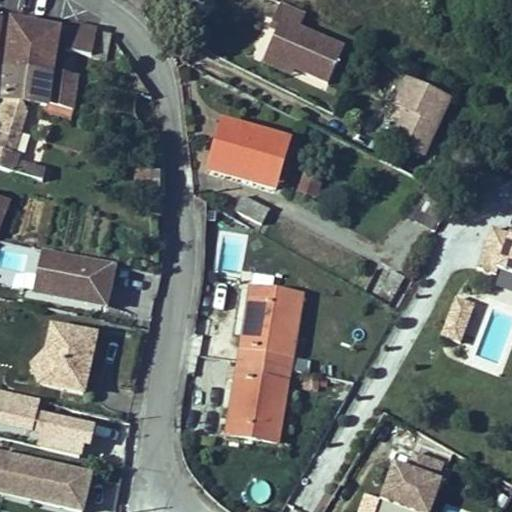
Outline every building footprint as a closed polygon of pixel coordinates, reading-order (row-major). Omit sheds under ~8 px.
[(169,0),(177,7),(180,0),(218,19),(221,13),(210,7),(213,0),(169,0)] [(333,86),(345,42),(300,30),(305,11),(279,4),(261,66),(333,86)] [(4,70),(51,76),(52,72),(59,31),(11,22),(4,70)] [(91,58),(105,62),(111,36),(70,25),(66,50),(91,55),(91,58)] [(200,41),(194,38),(191,46),(198,48),(200,41)] [(207,43),(200,41),(198,48),(205,50),(207,43)] [(51,76),(4,70),(1,100),(0,101),(0,170),(40,183),(44,172),(15,163),(17,158),(8,155),(20,114),(17,101),(46,105),(51,76)] [(52,72),(51,76),(46,105),(70,113),(71,113),(78,79),(61,74),(52,72)] [(406,79),(392,106),(403,112),(398,122),(389,141),(423,157),(450,99),(406,79)] [(403,112),(392,106),(387,117),(398,122),(403,112)] [(221,123),(214,146),(220,148),(227,125),(221,123)] [(288,143),(227,125),(220,148),(214,146),(207,171),(274,191),(288,143)] [(460,164),(466,154),(456,148),(450,159),(460,164)] [(131,168),(126,185),(158,195),(158,176),(131,168)] [(298,194),(318,198),(321,180),(301,176),(298,194)] [(430,229),(443,205),(417,192),(404,216),(430,229)] [(258,224),(259,220),(265,209),(241,198),(233,213),(258,224)] [(511,246),(485,237),(473,267),(511,281),(511,246)] [(57,254),(41,251),(32,293),(48,296),(57,254)] [(113,266),(57,254),(48,296),(104,308),(113,266)] [(385,268),(382,275),(399,284),(402,278),(385,268)] [(397,288),(399,284),(382,275),(379,279),(397,288)] [(250,291),(249,301),(266,304),(267,294),(250,291)] [(266,304),(249,301),(238,364),(288,373),(300,299),(267,294),(266,304)] [(466,309),(450,303),(437,339),(453,345),(466,309)] [(93,337),(50,327),(43,359),(32,368),(38,385),(80,396),(84,377),(79,376),(80,371),(85,372),(93,337)] [(288,373),(238,364),(227,426),(245,429),(243,440),(275,445),(288,373)] [(84,453),(85,424),(45,422),(43,451),(84,453)] [(226,437),(243,440),(245,429),(227,426),(226,437)] [(440,461),(411,450),(407,466),(394,461),(382,495),(423,510),(440,461)] [(0,494),(69,511),(73,511),(83,474),(0,453),(0,494)] [(114,498),(112,481),(91,483),(93,500),(114,498)]
